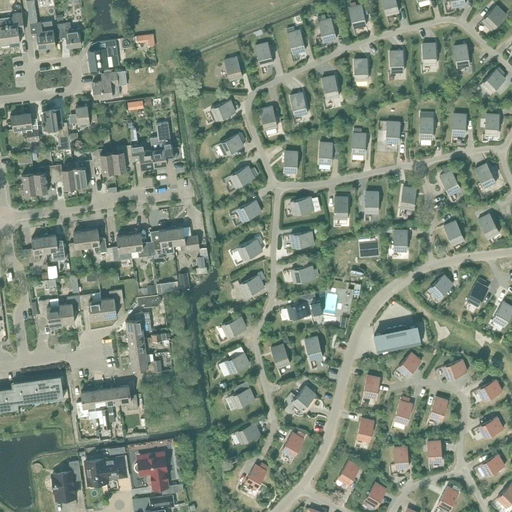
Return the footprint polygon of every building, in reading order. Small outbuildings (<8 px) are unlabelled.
[(395,0),(381,0),(386,16),(399,13),(395,0)] [(350,7),(349,7),(353,28),(366,25),(361,4),(356,6),(350,7)] [(497,5),(481,21),(491,31),(507,14),(497,5)] [(13,16),(0,18),(0,34),(1,44),(9,43),(10,45),(20,44),(18,32),(24,31),(21,13),(13,15),(13,16)] [(326,19),(318,21),(323,42),(336,39),(331,18),(326,19)] [(41,23),(30,24),(32,41),(38,40),(39,51),(55,49),(53,29),(42,31),(41,23)] [(70,23),(57,24),(59,38),(66,37),(67,48),(81,46),(79,29),(71,30),(70,23)] [(295,31),(287,33),(293,54),(305,50),(300,30),(295,31)] [(152,34),(136,37),(136,42),(147,40),(148,46),(154,45),(152,34)] [(97,50),(88,51),(90,69),(108,67),(107,57),(118,55),(115,39),(96,42),(97,50)] [(268,42),(254,45),(260,67),(273,64),(268,42)] [(435,42),(422,43),(422,66),(436,65),(435,42)] [(466,43),(453,45),(456,68),(470,66),(466,43)] [(403,50),(389,50),(390,73),(404,73),(403,50)] [(237,56),(223,59),(229,81),(243,78),(237,56)] [(367,58),(353,59),(354,81),(368,81),(367,58)] [(496,69),(481,84),(490,94),(505,78),(502,75),(496,69)] [(104,81),(92,82),(94,97),(99,97),(99,98),(112,96),(111,87),(118,86),(116,73),(103,74),(104,81)] [(335,75),(321,78),(326,100),(339,97),(335,75)] [(303,92),(289,95),(294,117),(308,114),(303,92)] [(231,99),(210,109),(215,121),(236,112),(231,99)] [(87,106),(74,108),(77,126),(89,124),(90,130),(98,129),(96,112),(88,114),(87,106)] [(273,106),(259,108),(264,131),(277,128),(273,106)] [(49,115),(42,116),(44,130),(56,128),(57,138),(68,137),(66,123),(61,123),(59,110),(49,111),(49,115)] [(452,113),(451,135),(465,136),(466,114),(452,113)] [(485,113),(484,136),(498,136),(500,114),(485,113)] [(29,114),(11,116),(13,130),(25,128),(27,141),(39,139),(37,129),(31,130),(29,114)] [(420,117),(419,139),(432,139),(433,118),(428,118),(420,117)] [(387,121),(385,142),(398,143),(400,122),(387,121)] [(157,137),(149,138),(151,150),(153,167),(166,165),(165,159),(172,158),(172,154),(170,140),(169,140),(167,122),(156,123),(157,137)] [(130,139),(130,145),(131,145),(138,144),(135,127),(129,128),(131,139),(130,139)] [(77,132),(69,133),(70,142),(78,141),(77,132)] [(353,132),(351,154),(364,155),(366,133),(361,133),(353,132)] [(238,133),(218,144),(224,156),(244,146),(242,141),(238,134),(238,133)] [(319,141),(318,164),(331,165),(333,142),(319,141)] [(143,144),(138,144),(131,145),(132,161),(139,160),(141,169),(153,167),(151,150),(144,151),(143,144)] [(132,161),(131,145),(130,145),(116,147),(117,151),(111,152),(113,173),(126,171),(125,162),(132,161)] [(113,173),(111,152),(106,153),(106,148),(92,150),(93,160),(93,163),(101,162),(102,174),(113,173)] [(284,150),(283,173),(296,174),(298,151),(284,150)] [(32,162),(31,157),(30,154),(29,154),(17,156),(18,164),(32,162)] [(95,176),(93,163),(93,160),(78,162),(79,167),(73,168),(76,188),(88,186),(87,177),(95,176)] [(486,162),(474,169),(484,189),(496,183),(486,162)] [(76,188),(73,168),(62,169),(61,164),(52,165),(54,182),(63,181),(64,189),(76,188)] [(47,183),(54,182),(52,165),(39,167),(40,173),(33,173),(36,193),(48,191),(47,183)] [(248,166),(229,176),(235,188),(254,177),(250,170),(248,166)] [(451,169),(439,175),(449,196),(461,190),(451,169)] [(36,193),(33,173),(22,175),(24,195),(36,193)] [(402,186),(399,208),(413,210),(416,188),(402,186)] [(365,191),(364,213),(378,214),(379,191),(365,191)] [(334,196),(333,219),(347,219),(348,197),(334,196)] [(311,197),(290,202),(293,215),(314,209),(311,197)] [(256,199),(236,209),(242,222),(262,212),(256,199)] [(489,213),(477,219),(487,239),(500,233),(489,213)] [(455,220),(443,225),(451,246),(464,241),(455,220)] [(170,227),(170,229),(173,245),(179,244),(180,251),(198,249),(196,235),(184,237),(182,227),(175,228),(175,227),(170,227)] [(98,228),(84,230),(87,246),(94,245),(95,252),(105,251),(106,261),(110,261),(108,248),(106,248),(105,237),(99,238),(98,228)] [(150,242),(152,255),(174,252),(170,229),(158,231),(160,241),(150,242)] [(393,229),(393,252),(407,252),(407,229),(393,229)] [(87,246),(84,230),(73,232),(75,242),(69,242),(71,256),(82,254),(81,247),(87,246)] [(312,231),(290,234),(292,248),(314,244),(312,231)] [(128,233),(128,235),(131,258),(132,258),(131,251),(137,250),(138,257),(152,255),(150,242),(142,243),(140,233),(133,234),(133,233),(128,233)] [(48,234),(43,235),(43,236),(45,252),(53,251),(54,259),(65,257),(62,239),(56,240),(55,235),(48,236),(48,234)] [(110,261),(131,258),(128,235),(116,237),(118,247),(108,248),(110,261)] [(45,252),(43,236),(32,238),(33,248),(27,249),(29,262),(40,261),(39,253),(45,252)] [(257,239),(237,248),(243,260),(262,251),(259,244),(257,239)] [(196,256),(198,268),(207,266),(209,266),(207,256),(203,256),(203,255),(196,256)] [(162,261),(154,263),(156,271),(156,270),(157,274),(162,273),(161,270),(164,269),(162,261)] [(312,266),(291,270),(293,283),(314,278),(314,277),(313,270),(312,266)] [(187,272),(179,273),(181,288),(189,287),(187,272)] [(444,274),(428,289),(437,299),(454,284),(444,274)] [(258,275),(239,285),(245,296),(264,287),(261,280),(258,275)] [(64,285),(66,281),(63,277),(58,278),(57,282),(59,286),(64,285)] [(173,281),(160,283),(161,291),(174,289),(173,281)] [(477,281),(466,300),(477,306),(488,287),(484,285),(477,281)] [(154,284),(146,286),(148,294),(156,293),(154,284)] [(109,298),(100,299),(103,318),(116,316),(114,304),(123,303),(121,289),(108,291),(109,298)] [(313,292),(298,296),(300,302),(315,298),(313,292)] [(103,318),(100,299),(91,301),(90,294),(78,295),(80,309),(88,307),(90,320),(103,318)] [(72,310),(80,309),(78,295),(66,297),(67,304),(58,305),(61,324),(74,322),(72,310)] [(160,296),(137,298),(138,304),(161,302),(160,296)] [(61,324),(58,305),(50,306),(49,300),(37,301),(39,314),(46,313),(48,326),(61,324)] [(308,300),(286,306),(289,319),(311,314),(310,309),(313,309),(314,315),(323,313),(319,300),(311,302),(312,306),(309,306),(308,300)] [(511,306),(503,301),(491,320),(504,327),(511,312),(511,306)] [(132,320),(125,321),(127,334),(142,332),(141,324),(150,323),(148,312),(148,310),(130,312),(132,320)] [(241,316),(221,325),(226,338),(247,328),(241,316)] [(384,333),(374,335),(377,351),(420,342),(417,326),(407,328),(406,326),(404,325),(385,328),(383,331),(384,333)] [(128,345),(152,342),(162,340),(161,333),(151,335),(152,337),(143,338),(142,332),(127,334),(128,345)] [(317,335),(304,339),(309,361),(323,358),(317,335)] [(153,347),(152,342),(128,345),(130,357),(146,355),(145,348),(153,347)] [(283,343),(270,347),(277,369),(290,364),(283,343)] [(244,351),(224,361),(230,374),(250,364),(244,351)] [(411,351),(396,368),(407,378),(422,361),(411,351)] [(152,354),(130,357),(132,369),(142,367),(142,374),(162,371),(161,360),(153,361),(152,354)] [(463,359),(441,367),(446,380),(468,372),(463,359)] [(366,374),(362,396),(376,399),(380,377),(366,374)] [(0,410),(18,408),(18,403),(63,397),(62,389),(61,379),(15,385),(16,391),(0,392),(0,410)] [(496,379),(476,389),(483,402),(503,391),(496,379)] [(129,385),(117,387),(119,402),(126,401),(127,410),(138,409),(136,394),(130,395),(129,385)] [(306,385),(291,402),(301,411),(316,394),(306,385)] [(112,403),(119,402),(117,387),(105,388),(108,413),(113,412),(112,403)] [(236,393),(230,396),(235,408),(255,399),(250,387),(240,391),(236,393)] [(93,390),(96,416),(102,415),(103,422),(107,421),(108,428),(110,428),(108,413),(105,388),(93,390)] [(96,416),(93,390),(81,392),(82,402),(77,403),(79,417),(89,416),(90,417),(96,416)] [(435,396),(428,417),(441,421),(448,400),(435,396)] [(400,400),(393,420),(406,424),(412,404),(408,403),(401,400),(400,400)] [(497,416),(477,427),(484,439),(504,428),(497,416)] [(361,417),(356,439),(369,442),(374,420),(361,417)] [(255,422),(234,432),(240,444),(261,434),(255,422)] [(292,432),(282,451),(293,457),(304,438),(303,438),(296,434),(292,432)] [(440,440),(426,441),(428,463),(442,462),(440,440)] [(407,445),(393,446),(395,469),(409,468),(407,445)] [(124,446),(109,448),(110,454),(125,452),(124,446)] [(135,466),(134,466),(135,470),(136,471),(137,471),(138,472),(139,472),(140,475),(150,473),(152,488),(161,487),(162,494),(183,491),(182,483),(168,485),(163,451),(137,455),(138,463),(137,463),(136,464),(135,465),(135,466)] [(498,453),(478,465),(485,477),(505,465),(498,453)] [(104,459),(84,461),(88,485),(107,482),(107,479),(127,476),(125,456),(104,459)] [(349,459),(337,478),(349,486),(360,466),(349,459)] [(52,474),(52,475),(56,499),(75,497),(73,480),(81,479),(78,461),(69,462),(70,471),(52,474)] [(255,464),(245,483),(256,489),(267,470),(266,470),(259,466),(255,464)] [(375,481),(364,501),(375,508),(387,488),(375,481)] [(511,483),(497,498),(506,507),(511,501),(511,483)] [(447,486),(437,505),(448,511),(459,492),(458,492),(452,488),(447,486)] [(151,509),(145,510),(145,511),(164,511),(164,507),(173,506),(172,494),(149,497),(151,509)]
